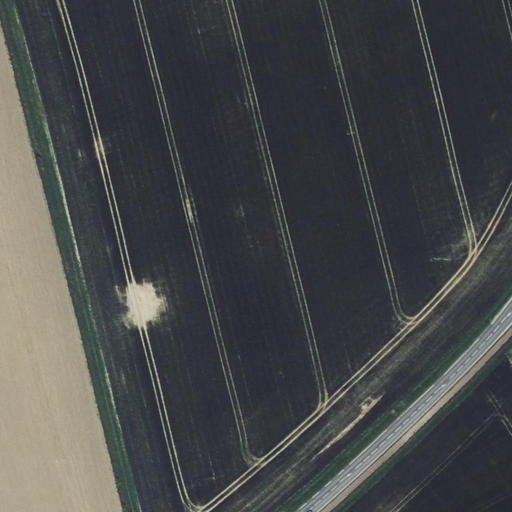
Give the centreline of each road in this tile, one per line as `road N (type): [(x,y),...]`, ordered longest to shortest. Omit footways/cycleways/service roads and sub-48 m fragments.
road 1 (track): [(137,511),(10,0)]
road 2 (tertiary): [(511,310),(306,511)]
